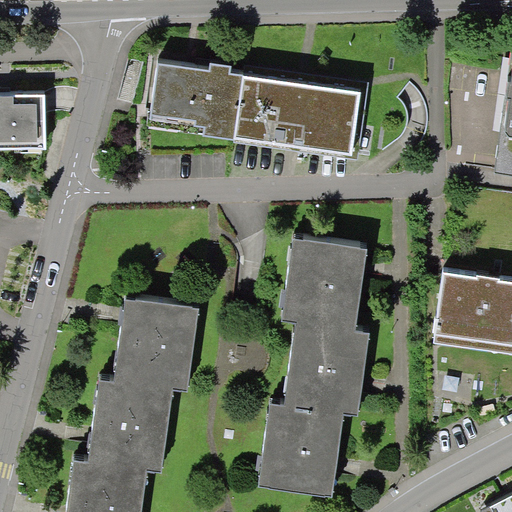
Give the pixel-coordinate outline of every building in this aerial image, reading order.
[(205,57),(204,64),(151,56),(143,114),(173,118),(172,126),(228,134),(228,131),(348,148),(357,85),(225,67),(226,59),(205,57)] [(511,172),(511,57),(507,57),(491,170),(511,172)] [(0,144),(44,143),(43,90),(0,91),(0,144)] [(353,328),(365,246),(291,236),(280,318),(294,320),(353,328)] [(511,278),(436,268),(427,331),(511,342),(511,278)] [(197,307),(124,297),(113,379),(172,387),(186,389),(197,307)] [(353,328),(294,320),(283,402),(342,410),(357,412),(368,330),(353,328)] [(113,379),(98,377),(87,459),(146,467),(161,469),(172,387),(113,379)] [(283,402),(269,400),(258,482),(331,492),(342,410),(283,402)] [(87,459),(72,457),(64,511),(139,511),(146,467),(87,459)] [(511,511),(511,492),(491,503),(495,511),(511,511)]
